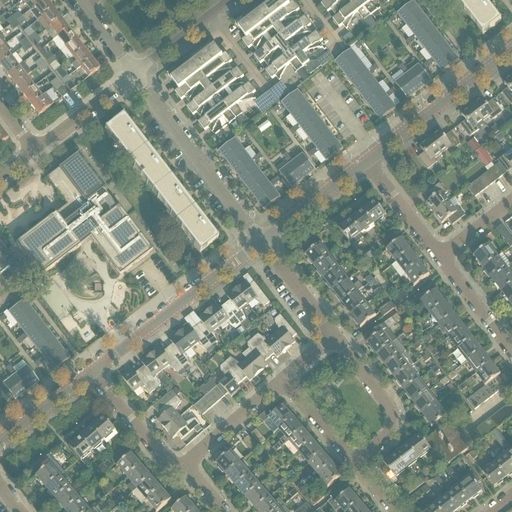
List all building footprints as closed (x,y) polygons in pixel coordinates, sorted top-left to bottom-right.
[(22,0),(22,1),(30,11),(43,0),(22,0)] [(36,21),(41,18),(53,9),(46,0),(43,0),(30,11),(29,11),(36,21)] [(285,0),(264,0),(256,6),(267,21),(289,5),(285,0)] [(342,0),(347,0),(352,5),(358,0),(357,0),(326,0),(321,4),(327,13),(331,10),(335,15),(335,14),(336,12),(335,12),(342,1),(341,1),(342,0)] [(358,0),(352,5),(333,20),(339,28),(343,25),(346,30),(347,30),(348,28),(347,27),(353,16),(357,13),(364,21),(370,16),(358,0)] [(358,0),(370,16),(376,11),(370,3),(373,0),(358,0)] [(485,0),(465,0),(459,5),(483,35),(501,21),(485,0)] [(414,1),(397,14),(399,16),(406,26),(422,13),(423,13),(417,6),(415,5),(416,5),(414,1)] [(267,21),(279,37),(285,32),(279,24),(284,21),(296,18),(296,19),(299,18),(295,13),(299,10),(293,2),(289,5),(267,21)] [(234,23),(246,38),(267,21),(256,6),(234,23)] [(41,18),(49,28),(60,19),(53,9),(41,18)] [(18,12),(12,17),(15,21),(16,22),(19,20),(18,18),(21,16),(18,12)] [(378,12),(372,16),(376,21),(382,17),(378,12)] [(422,13),(406,26),(408,29),(414,36),(415,38),(431,25),(432,25),(423,13),(422,13)] [(25,21),(21,16),(18,18),(19,20),(16,22),(19,26),(25,21)] [(6,21),(10,27),(13,24),(12,23),(15,21),(12,17),(6,21)] [(279,37),(291,52),(297,47),(291,39),(295,36),(296,36),(308,33),(308,34),(310,33),(311,33),(307,28),(311,25),(304,17),(285,32),(279,37)] [(49,28),(45,31),(53,41),(57,38),(68,29),(60,19),(49,28)] [(13,24),(10,27),(13,31),(19,26),(16,22),(15,21),(12,23),(13,24)] [(267,34),(273,41),(279,37),(267,21),(246,38),(242,41),(248,49),(252,46),(256,51),(257,49),(257,48),(263,37),(267,34)] [(431,25),(415,38),(417,40),(424,50),(440,37),(441,37),(432,25),(431,25)] [(57,38),(64,48),(76,39),(68,29),(57,38)] [(34,32),(28,37),(31,42),(34,40),(33,38),(37,36),(34,32)] [(297,47),(291,52),(303,68),(309,63),(303,54),(307,51),(307,52),(320,48),(320,49),(322,49),(322,48),(319,43),(323,41),(316,32),(297,47)] [(349,33),(342,39),(348,45),(355,40),(349,33)] [(34,40),(31,42),(35,46),(41,41),(37,36),(33,38),(34,40)] [(279,49),(284,57),(291,52),(279,37),(273,41),(254,56),(260,64),(264,62),(267,66),(268,66),(269,64),(268,64),(274,53),(274,52),(279,49)] [(440,37),(424,50),(426,52),(432,59),(433,62),(449,49),(450,49),(441,37),(440,37)] [(25,39),(19,43),(23,48),(26,46),(25,45),(28,43),(25,39)] [(64,48),(60,51),(67,61),(72,58),(83,49),(76,39),(64,48)] [(210,41),(189,58),(200,73),(222,56),(210,41)] [(26,46),(23,48),(26,53),(32,48),(28,43),(25,45),(26,46)] [(0,49),(0,65),(10,57),(8,53),(11,51),(6,45),(0,49)] [(75,71),(80,68),(91,59),(83,49),(72,58),(75,62),(71,65),(75,71)] [(351,49),(334,62),(336,64),(343,74),(360,62),(360,61),(351,49)] [(449,49),(433,62),(434,63),(435,64),(442,73),(458,61),(459,60),(450,49),(449,49)] [(49,52),(43,57),(47,62),(50,60),(49,59),(52,56),(49,52)] [(291,52),(284,57),(265,71),(272,80),(275,77),(279,82),(279,81),(281,79),(280,79),(286,68),(286,67),(290,64),(297,73),(303,68),(291,52)] [(200,73),(212,88),(218,83),(212,75),(217,72),(229,69),(229,70),(232,69),(228,65),(232,62),(226,53),(222,56),(200,73)] [(334,59),(329,53),(317,62),(322,68),(334,59)] [(50,60),(47,62),(50,66),(56,61),(52,57),(52,56),(49,59),(50,60)] [(0,65),(0,67),(7,76),(18,67),(10,57),(0,65)] [(167,75),(179,90),(200,73),(189,58),(167,75)] [(40,59),(34,63),(38,69),(41,66),(41,65),(43,63),(40,59)] [(91,59),(80,68),(87,78),(99,69),(91,59)] [(360,62),(343,74),(345,76),(352,86),(369,73),(368,71),(360,61),(360,62)] [(317,62),(309,63),(303,68),(310,77),(322,68),(317,62)] [(41,66),(38,69),(41,73),(47,68),(43,63),(41,65),(41,66)] [(7,76),(14,86),(26,77),(30,74),(23,64),(18,67),(7,76)] [(407,74),(406,74),(408,76),(419,91),(430,83),(431,82),(419,65),(408,73),(407,74)] [(212,88),(224,103),(230,99),(224,91),(228,87),(229,88),(241,85),(243,85),(244,85),(240,80),(244,77),(237,69),(234,71),(218,83),(212,88)] [(302,69),(297,73),(304,81),(309,78),(302,69)] [(58,77),(62,82),(65,80),(64,79),(67,76),(64,72),(58,77)] [(200,85),(206,93),(212,88),(200,73),(179,90),(175,92),(181,101),(185,98),(189,103),(189,102),(190,100),(189,100),(196,89),(195,88),(200,85)] [(369,73),(352,86),(354,88),(361,98),(378,85),(372,77),(371,75),(369,74),(369,73)] [(403,76),(394,83),(396,86),(407,100),(418,92),(419,91),(408,76),(406,74),(405,76),(403,76)] [(502,93),(508,101),(511,105),(511,104),(511,75),(503,82),(508,89),(509,90),(504,95),(502,93)] [(65,80),(62,82),(69,92),(75,87),(71,82),(71,81),(67,76),(64,79),(65,80)] [(14,86),(22,96),(33,87),(26,77),(14,86)] [(41,93),(51,86),(45,78),(35,85),(41,93)] [(50,83),(54,88),(57,86),(56,85),(59,83),(56,79),(50,83)] [(292,79),(283,86),(288,93),(298,85),(292,79)] [(57,86),(54,88),(57,93),(57,92),(61,98),(67,93),(59,83),(56,85),(57,86)] [(249,84),(230,99),(224,103),(236,119),(242,114),(236,106),(240,103),(253,100),(253,101),(255,100),(252,95),(255,92),(249,84)] [(276,89),(283,98),(289,94),(281,84),(276,89)] [(378,85),(361,98),(363,100),(371,110),(387,97),(386,95),(378,85)] [(22,96),(30,106),(41,97),(33,87),(22,96)] [(211,100),(217,108),(224,103),(212,88),(206,93),(187,108),(193,116),(197,113),(200,118),(202,116),(201,115),(207,104),(211,100)] [(270,93),(278,102),(283,98),(276,89),(270,93)] [(298,90),(281,103),(282,105),(290,115),(306,103),(307,102),(298,90)] [(265,97),(273,106),(278,102),(270,93),(265,97)] [(41,97),(30,106),(37,116),(53,104),(45,94),(41,97)] [(273,106),(265,97),(260,101),(268,111),(273,106)] [(387,97),(371,110),(372,112),(380,121),(396,109),(390,101),(389,98),(387,97)] [(482,99),(472,107),(483,122),(490,117),(492,120),(502,113),(499,108),(492,100),(492,101),(493,102),(488,107),(486,105),(482,99)] [(268,111),(260,101),(254,105),(262,115),(268,111)] [(306,103),(290,115),(291,117),(298,125),(299,127),(315,115),(316,114),(307,102),(306,103)] [(224,103),(217,108),(198,123),(205,131),(208,128),(212,133),(213,131),(213,130),(219,119),(223,116),(230,124),(236,119),(224,103)] [(460,125),(466,133),(469,138),(479,130),(477,127),(483,122),(472,107),(461,115),(466,121),(467,122),(462,127),(460,125)] [(315,115),(299,127),(300,129),(301,129),(308,139),(324,127),(325,126),(316,114),(315,115)] [(104,130),(128,162),(146,147),(122,116),(104,130)] [(298,125),(291,117),(287,120),(294,128),(297,126),(298,125)] [(269,120),(255,129),(260,136),(274,127),(269,120)] [(500,129),(501,131),(511,124),(511,120),(500,129)] [(488,129),(483,122),(477,127),(479,130),(482,134),(488,129)] [(324,127),(308,139),(310,141),(316,149),(317,151),(333,139),(334,138),(325,126),(324,127)] [(497,127),(491,131),(494,136),(500,132),(497,127)] [(304,142),(308,139),(301,129),(300,130),(297,132),(304,142)] [(440,131),(429,139),(441,154),(448,149),(450,152),(460,145),(458,142),(456,141),(450,133),(451,134),(446,139),(444,137),(440,131)] [(500,135),(495,139),(499,145),(504,141),(500,135)] [(333,139),(317,151),(318,152),(319,153),(326,163),(342,150),(343,150),(334,138),(333,139)] [(235,139),(218,152),(219,153),(227,163),(244,151),(244,150),(235,139)] [(418,157),(418,158),(427,170),(435,164),(437,163),(435,159),(441,154),(429,139),(419,147),(424,153),(425,155),(419,159),(418,157)] [(474,139),(467,144),(474,153),(481,148),(474,139)] [(128,162),(151,192),(170,178),(146,147),(128,162)] [(248,147),(244,150),(252,161),(256,157),(248,147)] [(481,148),(474,153),(485,167),(492,162),(482,148),(481,148)] [(244,151),(227,163),(228,165),(236,175),(253,163),(253,162),(252,161),(244,150),(244,151)] [(322,166),(326,163),(318,152),(315,155),(322,166)] [(55,214),(15,244),(15,245),(39,276),(40,277),(80,246),(90,239),(93,242),(119,276),(120,276),(152,251),(126,217),(125,216),(118,207),(116,208),(114,204),(103,190),(105,188),(80,155),(79,153),(46,178),(66,205),(65,206),(55,214)] [(291,163),(292,165),(303,180),(314,172),(316,171),(303,154),(292,162),(291,163)] [(499,163),(496,166),(504,176),(507,173),(506,172),(511,167),(511,154),(509,157),(507,154),(497,161),(499,163)] [(253,163),(236,175),(238,177),(245,187),(262,175),(262,174),(256,166),(255,164),(253,162),(253,163)] [(289,165),(278,173),(291,189),(303,180),(292,165),(291,163),(289,165)] [(485,169),(487,173),(491,170),(494,167),(491,164),(485,169)] [(496,166),(491,170),(499,180),(504,176),(497,168),(496,166)] [(491,170),(486,173),(494,183),(499,180),(491,170)] [(465,173),(459,178),(464,184),(470,179),(465,173)] [(486,173),(481,177),(489,187),(494,183),(486,173)] [(262,175),(245,187),(247,189),(255,199),(271,187),(271,186),(271,185),(270,184),(262,174),(262,175)] [(481,177),(477,181),(484,191),(489,187),(481,177)] [(151,192),(175,223),(194,209),(170,178),(151,192)] [(477,181),(472,184),(480,194),(484,191),(477,181)] [(432,199),(426,204),(434,214),(449,202),(444,196),(447,193),(440,183),(435,187),(427,193),(428,193),(430,192),(434,198),(432,199)] [(472,184),(467,188),(469,190),(475,198),(480,194),(472,184)] [(271,187),(255,199),(256,200),(264,211),(280,198),(281,198),(274,189),(273,188),(271,186),(271,187)] [(375,203),(363,212),(373,225),(385,216),(385,217),(386,216),(374,201),(374,202),(375,203)] [(449,202),(434,214),(442,224),(448,219),(449,218),(454,224),(452,225),(452,226),(465,216),(459,208),(457,206),(454,209),(449,202)] [(194,209),(175,223),(199,254),(217,240),(194,209)] [(363,212),(351,221),(361,234),(373,225),(363,212)] [(338,229),(344,237),(349,243),(351,247),(364,237),(361,234),(351,221),(339,230),(338,229)] [(511,238),(502,225),(496,230),(510,248),(511,246),(511,238)] [(384,240),(388,245),(401,236),(396,230),(384,240)] [(306,256),(315,268),(329,257),(320,246),(323,243),(318,236),(305,246),(310,252),(304,256),(305,257),(306,256)] [(387,250),(396,262),(410,252),(401,240),(402,240),(401,239),(387,250)] [(338,244),(337,244),(340,249),(341,248),(346,244),(342,240),(338,244)] [(474,257),(483,269),(497,258),(488,246),(489,245),(473,257),(473,258),(474,257)] [(396,262),(391,266),(401,278),(405,274),(419,264),(410,252),(396,262)] [(483,269),(492,281),(506,270),(511,266),(502,254),(497,258),(483,269)] [(0,274),(9,268),(4,261),(5,260),(2,255),(0,256),(0,255),(0,274)] [(315,268),(324,280),(338,269),(329,257),(315,268)] [(356,268),(355,268),(359,273),(359,272),(364,268),(361,264),(356,268)] [(419,264),(405,274),(415,287),(429,275),(428,276),(419,264)] [(324,280),(333,292),(347,281),(338,269),(324,280)] [(372,274),(376,278),(382,273),(378,269),(372,274)] [(492,281),(502,293),(511,284),(511,277),(506,270),(492,281)] [(365,280),(364,280),(368,285),(369,284),(373,280),(370,276),(365,280)] [(347,281),(333,292),(342,304),(356,293),(362,288),(358,283),(352,288),(347,281)] [(382,286),(385,291),(391,286),(387,281),(382,286)] [(246,282),(236,290),(248,305),(255,300),(264,307),(269,303),(254,282),(249,287),(246,282)] [(511,284),(502,293),(511,305),(511,303),(511,284)] [(374,291),(374,292),(377,297),(378,296),(383,292),(379,288),(374,291)] [(424,308),(429,315),(444,303),(436,292),(436,291),(436,290),(433,293),(430,289),(414,301),(417,306),(422,303),(425,307),(424,308)] [(230,301),(225,305),(241,325),(246,320),(242,310),(248,305),(236,290),(227,297),(230,301)] [(393,300),(397,306),(409,297),(405,291),(393,300)] [(342,304),(351,316),(365,305),(356,293),(342,304)] [(24,300),(7,313),(8,313),(16,325),(33,312),(24,300)] [(379,311),(383,317),(395,308),(391,302),(379,311)] [(430,314),(429,315),(431,317),(431,322),(436,324),(438,327),(454,315),(444,303),(430,314)] [(217,304),(208,312),(219,327),(226,322),(235,329),(241,325),(225,305),(221,308),(217,304)] [(365,305),(351,316),(360,327),(359,328),(360,329),(375,317),(365,305)] [(33,312),(16,325),(17,325),(24,335),(26,336),(42,324),(42,323),(33,312)] [(201,323),(197,327),(212,347),(215,344),(218,342),(213,332),(219,327),(208,312),(198,319),(201,323)] [(397,314),(391,318),(395,324),(401,320),(397,314)] [(438,327),(448,339),(463,327),(454,315),(438,327)] [(279,331),(273,336),(286,351),(295,343),(292,339),(297,335),(280,316),(274,320),(279,331)] [(388,330),(395,324),(391,318),(384,324),(388,330)] [(42,324),(26,336),(26,337),(27,338),(35,348),(51,336),(51,335),(42,323),(42,324)] [(368,343),(377,355),(396,340),(388,330),(384,324),(365,338),(366,338),(369,341),(366,344),(367,344),(368,343)] [(417,324),(411,328),(415,333),(420,328),(417,324)] [(189,326),(179,334),(191,349),(197,344),(206,351),(212,347),(197,327),(192,330),(189,326)] [(448,339),(457,351),(472,339),(463,327),(448,339)] [(409,330),(403,335),(407,339),(412,334),(409,330)] [(173,345),(168,348),(183,369),(187,366),(189,364),(185,354),(191,349),(179,334),(170,341),(173,345)] [(51,336),(35,348),(35,349),(42,358),(44,360),(60,348),(61,347),(51,335),(51,336)] [(258,335),(252,339),(269,359),(274,355),(277,358),(286,351),(273,336),(267,341),(258,335)] [(426,336),(421,340),(424,345),(429,340),(426,336)] [(252,354),(246,359),(259,374),(268,366),(265,362),(269,359),(252,339),(252,340),(248,343),(247,344),(252,354)] [(457,351),(466,363),(481,351),(472,339),(457,351)] [(377,355),(386,367),(405,352),(396,340),(377,355)] [(418,342),(413,347),(416,351),(421,347),(418,342)] [(60,348),(44,360),(44,361),(45,362),(53,372),(69,359),(70,359),(61,347),(60,348)] [(160,348),(151,356),(162,371),(169,366),(178,373),(183,369),(168,348),(163,352),(160,348)] [(435,348),(430,352),(433,357),(439,352),(435,348)] [(466,363),(475,375),(490,364),(481,351),(466,363)] [(404,353),(386,367),(395,379),(410,368),(413,365),(404,353)] [(427,354),(422,358),(425,363),(431,359),(427,354)] [(144,367),(139,370),(155,391),(157,389),(159,388),(161,386),(156,376),(162,371),(151,356),(141,363),(144,367)] [(231,358),(225,363),(242,382),(246,378),(250,382),(259,374),(246,359),(240,365),(231,358)] [(444,360),(439,364),(442,369),(448,364),(444,360)] [(220,385),(217,387),(219,389),(225,397),(228,394),(231,398),(241,390),(237,386),(242,382),(225,363),(220,367),(225,378),(218,383),(220,385)] [(499,375),(490,364),(475,375),(485,387),(487,386),(492,382),(498,390),(504,385),(501,381),(499,383),(496,379),(501,375),(500,374),(499,375)] [(15,374),(14,375),(14,376),(27,392),(38,383),(39,383),(26,366),(16,374),(15,374)] [(436,366),(431,371),(434,375),(440,371),(436,366)] [(395,379),(404,391),(419,380),(410,368),(395,379)] [(155,391),(139,370),(135,374),(132,370),(122,378),(134,393),(140,388),(149,395),(155,391)] [(454,372),(448,376),(451,381),(457,376),(454,372)] [(11,377),(2,385),(15,401),(26,393),(27,392),(14,376),(14,375),(12,377),(11,377)] [(446,378),(440,382),(443,387),(449,382),(446,378)] [(216,388),(212,380),(199,390),(204,398),(208,395),(212,391),(216,388)] [(404,391),(414,403),(428,392),(419,380),(404,391)] [(499,392),(498,390),(492,382),(487,386),(494,396),(499,392)] [(463,384),(457,388),(461,393),(466,388),(463,384)] [(487,386),(485,387),(482,389),(490,399),(494,396),(487,386)] [(216,388),(212,391),(220,401),(225,397),(217,387),(216,388)] [(175,388),(172,391),(176,397),(177,396),(180,393),(175,388)] [(482,389),(477,393),(485,403),(490,399),(482,389)] [(455,390),(450,395),(453,399),(459,395),(455,390)] [(172,391),(152,407),(157,413),(165,406),(176,397),(172,391)] [(212,391),(208,395),(216,404),(220,401),(212,391)] [(414,403),(423,415),(437,404),(428,392),(414,403)] [(477,393),(472,397),(480,407),(485,403),(477,393)] [(204,398),(203,399),(211,408),(216,404),(208,395),(204,398)] [(158,421),(165,430),(180,417),(175,411),(181,402),(177,396),(176,397),(165,406),(157,413),(161,418),(158,421)] [(480,407),(472,397),(467,401),(475,411),(480,407)] [(203,399),(199,403),(207,412),(211,408),(203,399)] [(207,412),(199,403),(194,407),(202,416),(207,412)] [(465,403),(460,407),(467,416),(472,413),(465,403)] [(437,404),(423,415),(432,427),(431,427),(431,428),(447,416),(437,404)] [(273,406),(259,418),(263,423),(274,434),(279,430),(292,418),(283,407),(284,406),(283,406),(282,407),(281,406),(273,405),(273,406)] [(467,416),(460,407),(455,410),(462,420),(467,416)] [(511,417),(505,408),(500,411),(507,421),(511,417)] [(500,411),(495,415),(502,425),(507,421),(500,411)] [(495,415),(490,419),(497,429),(502,425),(495,415)] [(104,418),(93,428),(103,440),(115,431),(115,432),(116,431),(103,417),(104,418)] [(180,417),(165,430),(173,439),(177,436),(181,441),(194,430),(198,426),(200,424),(195,418),(185,423),(180,417)] [(272,449),(276,453),(276,452),(289,441),(302,430),(292,418),(279,430),(285,436),(280,440),(281,442),(272,449)] [(490,419),(485,423),(492,433),(496,430),(497,429),(490,419)] [(470,448),(453,427),(450,422),(429,439),(449,465),(470,448)] [(485,423),(480,427),(487,437),(491,434),(492,433),(485,423)] [(480,427),(475,430),(482,440),(487,437),(480,427)] [(93,428),(81,438),(92,450),(103,440),(93,428)] [(251,434),(261,446),(266,441),(256,430),(251,434)] [(289,441),(299,453),(312,441),(302,430),(289,441)] [(482,440),(475,430),(470,434),(477,444),(482,440)] [(492,433),(491,434),(506,454),(511,461),(511,449),(511,450),(496,430),(492,433)] [(115,431),(103,440),(107,445),(118,435),(115,432),(115,431)] [(420,437),(408,446),(418,459),(430,450),(431,451),(420,435),(419,436),(420,437)] [(243,441),(253,453),(258,448),(248,436),(243,441)] [(92,450),(81,438),(70,448),(69,447),(80,460),(92,450)] [(299,453),(308,464),(322,453),(312,441),(299,453)] [(485,442),(481,445),(485,451),(489,448),(485,442)] [(115,455),(120,460),(131,450),(127,445),(115,455)] [(408,446),(396,455),(406,468),(418,459),(408,446)] [(220,451),(213,457),(214,460),(217,464),(216,464),(216,465),(217,464),(226,475),(240,464),(230,453),(231,452),(228,454),(223,449),(220,451)] [(473,451),(469,455),(473,460),(477,457),(473,451)] [(301,483),(296,487),(300,491),(318,475),(331,464),(322,453),(308,464),(315,471),(301,483)] [(117,466),(127,478),(140,466),(131,455),(132,454),(131,454),(117,466)] [(511,461),(506,454),(494,463),(505,478),(511,473),(511,461)] [(43,472),(36,478),(36,479),(37,478),(47,489),(60,477),(51,466),(50,465),(54,462),(49,456),(49,455),(37,465),(38,466),(43,472)] [(115,455),(108,461),(112,466),(120,460),(115,455)] [(259,460),(262,464),(268,459),(264,455),(259,460)] [(380,470),(380,471),(390,482),(395,478),(395,479),(395,478),(395,477),(406,468),(396,455),(384,464),(384,463),(383,463),(386,467),(381,471),(380,470)] [(74,458),(68,462),(72,467),(77,462),(74,458)] [(277,465),(280,469),(285,464),(282,460),(277,465)] [(108,461),(104,464),(109,470),(110,469),(112,466),(108,461)] [(505,478),(494,463),(482,473),(494,488),(495,488),(494,487),(505,478)] [(102,475),(109,470),(104,464),(97,469),(102,475)] [(226,475),(236,487),(249,476),(240,464),(226,475)] [(331,464),(318,475),(328,487),(342,475),(342,474),(341,475),(331,464)] [(126,487),(132,494),(137,489),(150,478),(140,466),(127,478),(132,482),(126,487)] [(269,471),(272,476),(278,471),(274,467),(269,471)] [(450,467),(446,471),(450,476),(454,473),(450,467)] [(83,469),(78,474),(82,478),(87,474),(83,469)] [(97,469),(91,474),(96,480),(102,475),(97,469)] [(481,484),(472,471),(467,475),(470,478),(459,487),(469,501),(481,492),(482,493),(482,492),(478,487),(481,484)] [(287,476),(290,480),(295,475),(292,472),(287,476)] [(60,477),(47,489),(56,500),(70,489),(74,485),(65,474),(64,473),(60,477)] [(236,487),(246,498),(259,487),(249,476),(236,487)] [(438,477),(434,480),(438,486),(442,482),(438,477)] [(137,489),(133,493),(143,504),(147,500),(160,489),(150,478),(137,489)] [(278,483),(282,487),(288,482),(284,478),(278,483)] [(420,478),(416,481),(420,486),(424,483),(420,478)] [(93,481),(88,485),(91,490),(97,485),(93,481)] [(420,486),(416,481),(404,490),(408,496),(420,486)] [(106,491),(105,491),(109,495),(114,491),(115,490),(111,486),(106,491)] [(340,508),(343,511),(347,511),(359,502),(349,491),(350,490),(346,486),(328,502),(334,509),(340,508)] [(426,486),(422,489),(427,495),(430,492),(426,486)] [(246,498),(256,510),(269,498),(259,487),(246,498)] [(459,487),(447,496),(457,510),(469,501),(459,487)] [(56,500),(66,511),(80,500),(70,489),(56,500)] [(160,489),(147,500),(156,511),(157,511),(171,500),(170,500),(160,489)] [(288,494),(292,499),(297,494),(294,489),(288,494)] [(427,495),(422,489),(410,498),(414,504),(427,495)] [(308,502),(313,507),(325,497),(320,491),(308,502)] [(97,497),(101,501),(106,496),(102,492),(97,497)] [(447,496),(435,505),(439,511),(454,511),(457,510),(447,496)] [(120,497),(115,502),(118,506),(124,501),(120,497)] [(192,511),(195,510),(186,499),(187,498),(186,498),(172,510),(173,511),(192,511)] [(256,510),(257,511),(276,511),(279,510),(284,505),(278,499),(273,503),(269,498),(256,510)] [(66,511),(88,511),(89,511),(80,500),(66,511)] [(110,500),(107,503),(113,511),(116,508),(114,505),(110,500)] [(367,511),(359,502),(347,511),(367,511)] [(111,511),(113,511),(107,503),(103,505),(109,511),(111,511)]
